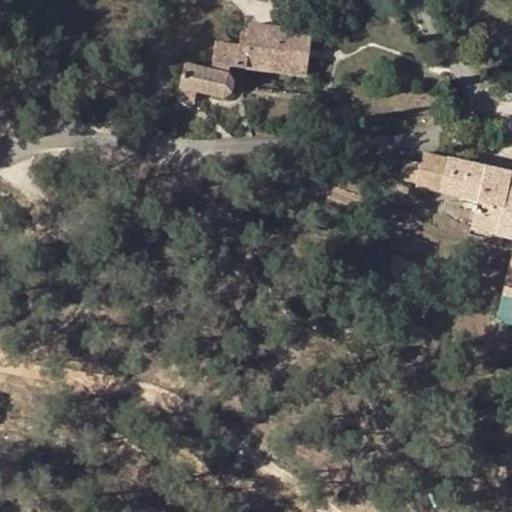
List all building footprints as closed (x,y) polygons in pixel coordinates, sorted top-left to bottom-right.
[(214,42),(211,67),(232,70),(233,66),(309,75),(315,30),(247,22),(244,46),(214,42)] [(25,54),(17,82),(42,89),(49,61),(25,54)] [(227,97),(232,70),(211,67),(183,63),(179,89),(190,91),(227,97)] [(511,170),(421,149),(413,185),(479,201),(473,228),(511,237),(511,170)] [(511,254),(497,319),(511,322),(511,254)]
